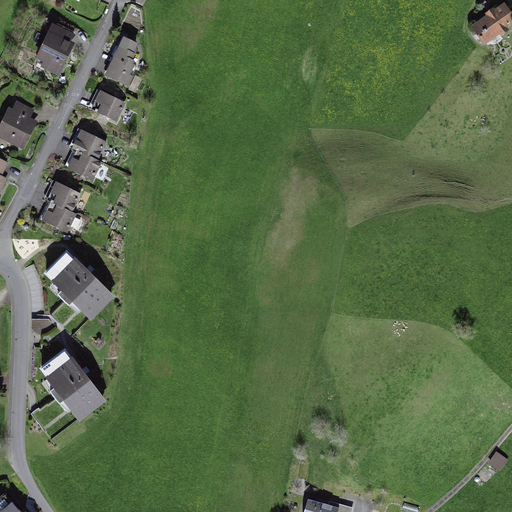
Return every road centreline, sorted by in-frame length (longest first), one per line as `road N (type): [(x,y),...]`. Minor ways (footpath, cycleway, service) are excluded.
road 1 (unclassified): [(0,251),(24,290),(19,454),(49,511)]
road 2 (residential): [(0,244),(121,0)]
road 3 (track): [(425,511),(459,490),(511,428)]
